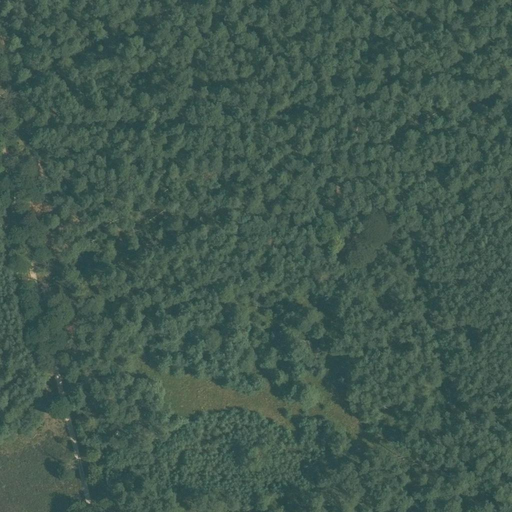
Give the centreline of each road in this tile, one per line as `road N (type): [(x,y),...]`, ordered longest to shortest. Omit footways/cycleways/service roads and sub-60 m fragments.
road 1 (track): [(93,511),(0,140)]
road 2 (track): [(511,199),(427,211),(410,226),(450,406),(455,414),(511,416)]
road 3 (track): [(0,94),(181,0)]
